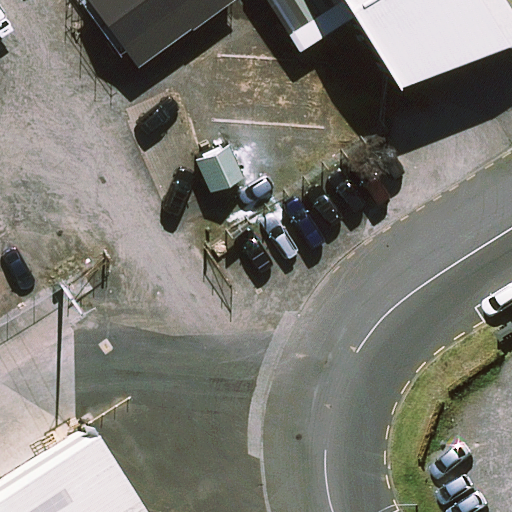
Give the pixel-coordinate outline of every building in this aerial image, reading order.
[(242,5),(239,0),(120,0),(161,59),(242,5)] [(337,0),(269,0),(297,43),(345,12),(337,0)] [(511,0),(347,0),(381,57),(511,9),(511,7),(511,0)] [(353,135),(356,61),(259,57),(257,131),(353,135)] [(239,174),(226,143),(195,156),(209,187),(239,174)] [(134,511),(75,419),(0,467),(0,511),(134,511)]
